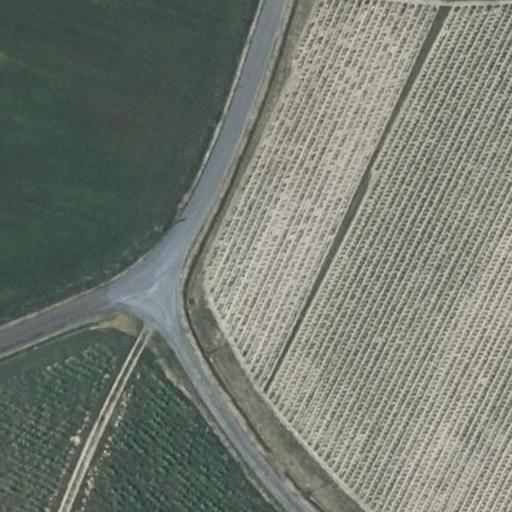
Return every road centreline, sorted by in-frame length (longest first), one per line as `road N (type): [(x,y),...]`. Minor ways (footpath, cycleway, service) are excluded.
road 1 (unclassified): [(168,255),(168,331),(201,393),(291,511)]
road 2 (unclassified): [(168,255),(223,156),(273,0)]
road 3 (unclassified): [(0,348),(68,319),(168,255)]
